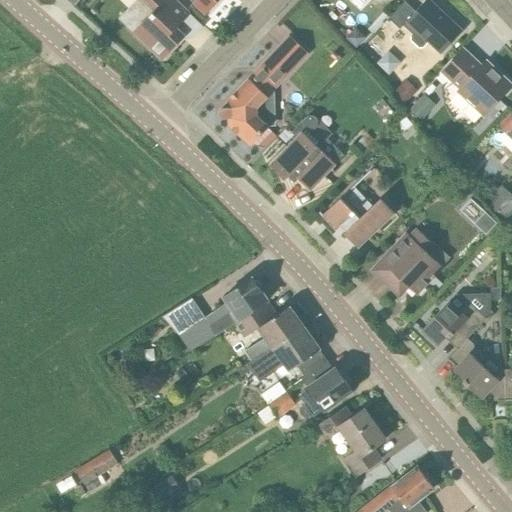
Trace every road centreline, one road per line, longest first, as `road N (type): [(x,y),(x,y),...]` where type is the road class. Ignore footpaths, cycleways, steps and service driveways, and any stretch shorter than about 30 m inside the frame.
road 1 (tertiary): [(503,509),(324,292),(157,128)]
road 2 (tertiary): [(157,128),(12,0)]
road 3 (residential): [(157,128),(278,0)]
